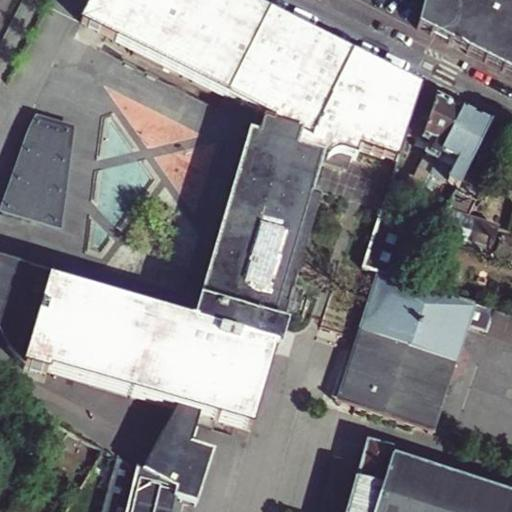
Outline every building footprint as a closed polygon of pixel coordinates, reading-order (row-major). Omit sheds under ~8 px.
[(324,162),(327,155),(356,57),(284,20),(243,0),(98,0),(86,25),(111,38),(279,122),(277,127),(267,124),(263,140),(253,137),(252,141),(231,213),(204,305),(197,328),(52,284),(27,368),(49,374),(50,371),(192,413),(220,421),(253,431),(276,352),(281,353),(287,331),(282,329),(320,200),(313,198),(324,162)] [(511,0),(423,0),(424,1),(416,30),(511,78),(511,0)] [(82,33),(107,45),(111,38),(86,25),(82,33)] [(402,162),(410,138),(425,92),(356,57),(327,155),(332,157),(342,152),(355,157),(361,159),(364,149),(402,162)] [(419,203),(433,176),(466,113),(425,92),(410,138),(434,150),(419,179),(421,180),(419,184),(413,181),(410,188),(408,197),(419,203)] [(9,214),(62,227),(86,125),(34,113),(9,214)] [(433,245),(436,240),(494,127),(466,113),(433,176),(446,182),(424,224),(428,226),(422,239),(433,245)] [(253,137),(263,140),(267,124),(258,121),(253,137)] [(436,240),(468,250),(477,221),(469,219),(511,136),(494,127),(436,240)] [(183,299),(204,305),(231,213),(252,141),(232,135),(183,299)] [(324,162),(350,171),(355,157),(342,152),(332,157),(327,155),(324,162)] [(389,201),(403,209),(408,197),(410,188),(396,181),(389,201)] [(383,218),(398,226),(403,209),(389,201),(383,218)] [(366,269),(381,274),(398,226),(383,218),(366,269)] [(468,250),(491,258),(500,229),(477,221),(468,250)] [(428,226),(424,224),(418,237),(422,239),(428,226)] [(381,274),(413,284),(433,245),(422,239),(418,237),(398,226),(381,274)] [(339,404),(436,435),(470,331),(489,336),(498,311),(413,284),(381,274),(339,404)] [(488,340),(511,347),(511,315),(498,311),(489,336),(488,340)] [(281,353),(287,354),(293,333),(287,331),(281,353)] [(25,376),(47,382),(49,374),(27,368),(25,376)] [(190,422),(217,430),(220,421),(192,413),(190,422)] [(55,441),(63,445),(70,433),(62,429),(55,441)] [(511,511),(511,501),(412,467),(413,465),(393,460),(395,453),(393,452),(394,451),(370,444),(350,511),(511,511)] [(116,479),(169,493),(170,489),(127,461),(120,460),(116,479)] [(174,511),(177,501),(179,496),(169,493),(116,479),(106,511),(174,511)] [(174,511),(203,511),(205,508),(177,501),(174,511)]
